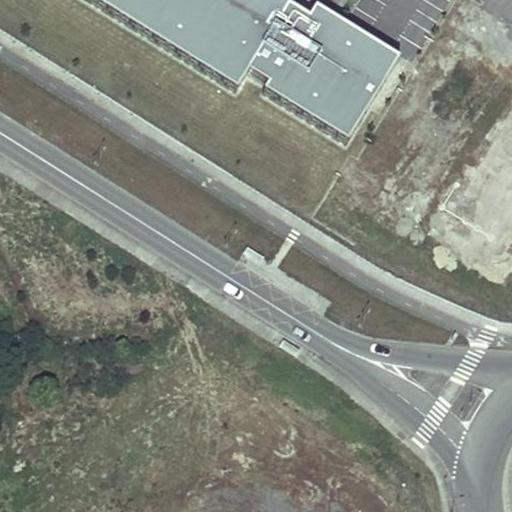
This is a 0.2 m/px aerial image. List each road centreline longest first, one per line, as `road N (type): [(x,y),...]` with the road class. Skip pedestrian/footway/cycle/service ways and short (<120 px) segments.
road 1 (tertiary): [(0,132),(332,342)]
road 2 (tertiary): [(332,342),(431,420),(481,479)]
road 3 (tertiary): [(511,367),(332,342)]
